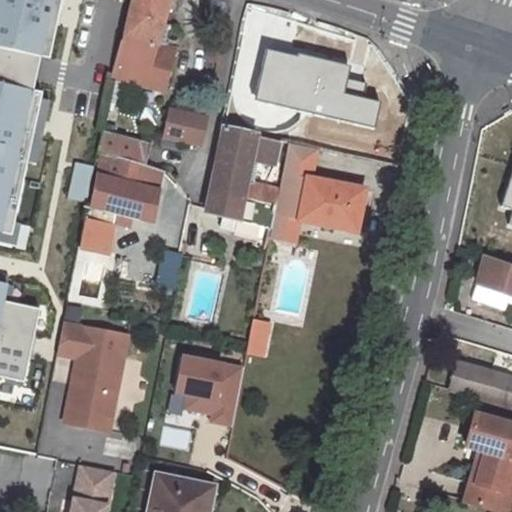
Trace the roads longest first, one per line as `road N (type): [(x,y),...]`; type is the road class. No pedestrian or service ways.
road 1 (tertiary): [(361,511),(477,49)]
road 2 (tertiary): [(477,49),(327,0)]
